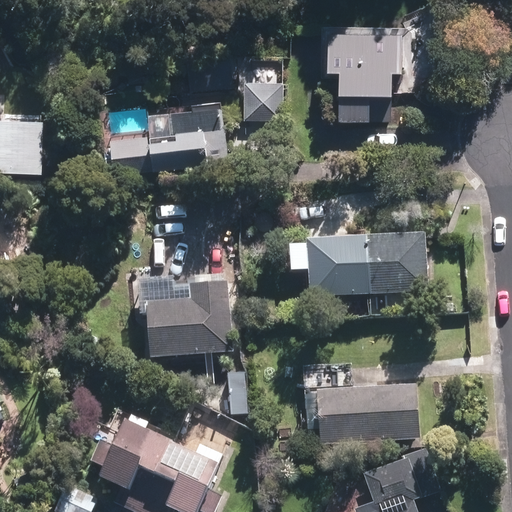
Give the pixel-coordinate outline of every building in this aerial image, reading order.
[(411,34),(340,35),(342,118),(413,117),(411,34)] [(257,86),(256,118),(289,119),(291,88),(257,86)] [(0,171),(40,172),(41,125),(0,124),(0,171)] [(152,137),(115,141),(119,173),(231,159),(227,127),(193,132),(194,140),(153,145),(152,137)] [(430,246),(312,255),(315,298),(433,290),(430,246)] [(189,309),(145,312),(148,363),(231,358),(226,292),(188,294),(189,309)] [(419,389),(326,399),(331,449),(424,439),(419,389)] [(215,407),(191,394),(178,419),(202,432),(215,407)] [(212,511),(232,471),(135,424),(122,450),(111,444),(102,464),(113,469),(109,478),(129,488),(122,502),(143,511),(162,511),(168,501),(191,511),(212,511)] [(423,511),(420,502),(446,492),(432,454),(374,476),(386,507),(372,511),(423,511)] [(97,511),(102,502),(74,490),(64,511),(97,511)]
